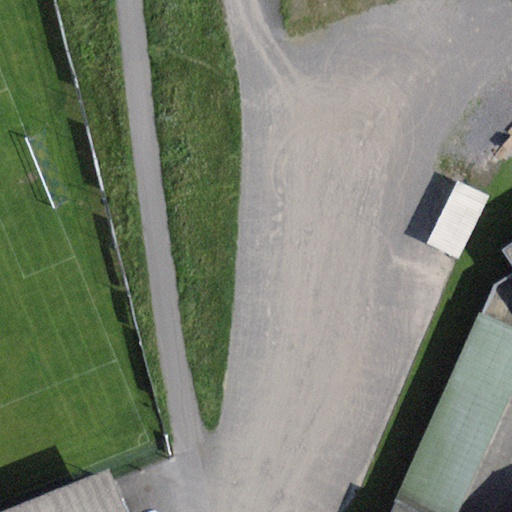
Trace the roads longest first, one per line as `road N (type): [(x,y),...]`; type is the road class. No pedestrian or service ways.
road 1 (track): [(251,0),(296,89),(351,169),(322,327),(270,445),(253,511)]
road 2 (residential): [(209,511),(140,0)]
